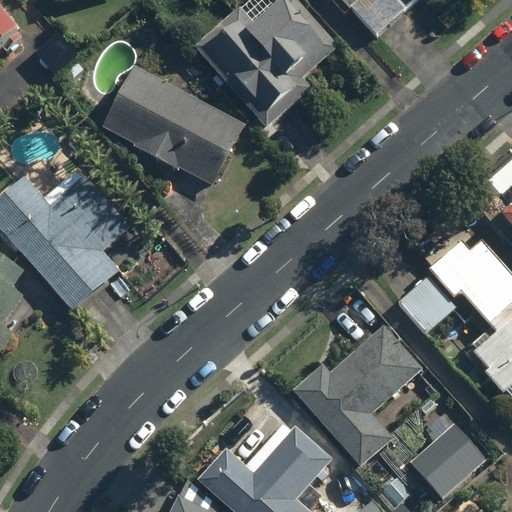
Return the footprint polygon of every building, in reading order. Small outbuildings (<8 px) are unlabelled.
[(46,0),(49,11),(90,0),(46,0)] [(322,0),(343,23),(348,19),(368,41),(402,11),(392,0),(322,0)] [(250,29),(237,14),(187,56),(261,143),(310,102),(299,89),(316,75),(299,56),(310,46),(276,7),(250,29)] [(0,59),(16,46),(0,28),(0,59)] [(244,129),(124,68),(90,134),(211,195),(244,129)] [(22,183),(0,202),(0,239),(74,320),(118,280),(98,259),(126,233),(73,176),(41,205),(22,183)] [(511,206),(490,226),(511,251),(511,206)] [(468,258),(458,246),(392,305),(425,342),(457,312),(475,332),(448,356),(482,394),(487,389),(508,413),(511,410),(511,311),(509,308),(511,305),(511,290),(477,251),(468,258)] [(23,276),(0,260),(0,352),(10,337),(1,331),(22,299),(12,292),(23,276)] [(317,369),(288,395),(360,477),(395,447),(371,420),(421,376),(379,329),(324,377),(317,369)] [(221,455),(192,487),(219,511),(307,511),(317,502),(307,493),(330,468),(285,427),(242,474),(221,455)] [(486,462),(455,428),(404,474),(435,509),(486,462)] [(395,482),(379,496),(391,511),(394,511),(410,499),(395,482)] [(482,511),(469,497),(452,511),(482,511)] [(196,511),(177,503),(172,511),(196,511)]
